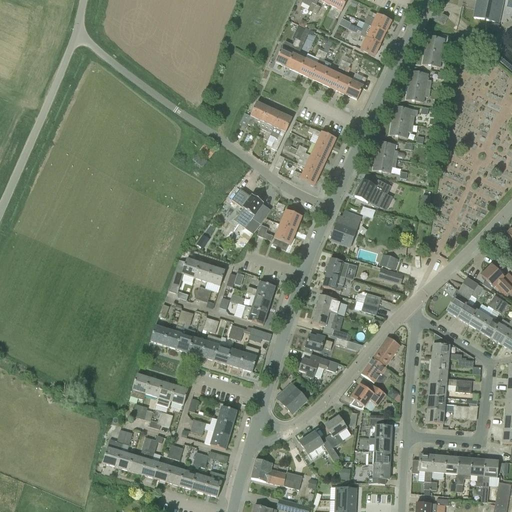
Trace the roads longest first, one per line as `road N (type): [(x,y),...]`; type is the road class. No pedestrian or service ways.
road 1 (residential): [(330,209),(287,189),(76,36)]
road 2 (residential): [(405,437),(480,442),(488,363),(415,319)]
road 3 (residential): [(330,209),(429,0)]
road 4 (residential): [(257,422),(330,209)]
road 5 (unclassified): [(0,211),(76,36)]
road 6 (residential): [(290,429),(406,309)]
road 7 (residential): [(406,309),(511,205)]
